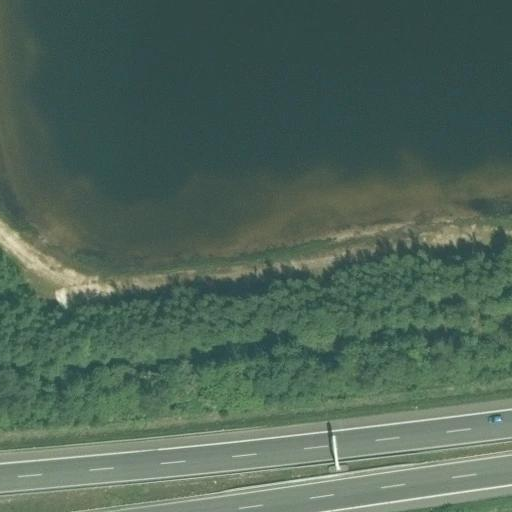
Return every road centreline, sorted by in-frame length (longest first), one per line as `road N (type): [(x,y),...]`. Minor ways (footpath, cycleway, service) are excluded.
road 1 (trunk): [(511,424),(0,479)]
road 2 (trunk): [(229,511),(511,472)]
